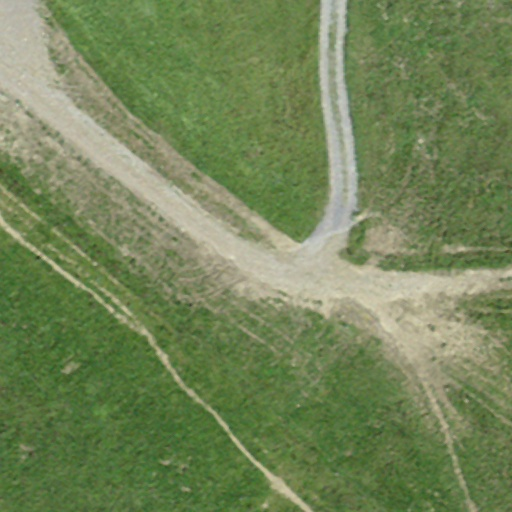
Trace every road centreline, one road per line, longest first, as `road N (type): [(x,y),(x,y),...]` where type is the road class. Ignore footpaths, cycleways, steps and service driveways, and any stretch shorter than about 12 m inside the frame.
road 1 (track): [(326,270),(273,265),(0,73)]
road 2 (track): [(335,0),(344,196),(326,270)]
